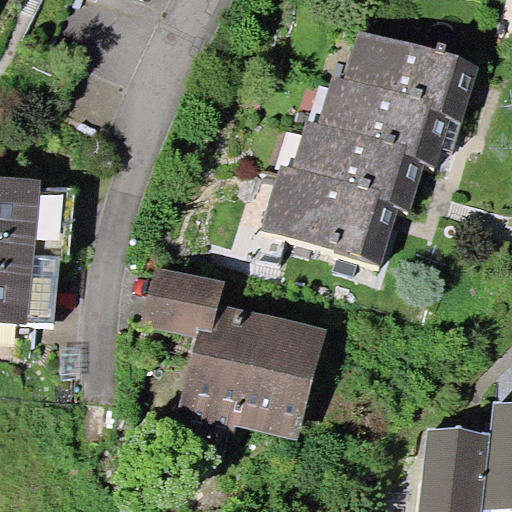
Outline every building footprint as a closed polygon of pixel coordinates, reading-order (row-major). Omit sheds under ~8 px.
[(282,170),(261,237),(381,273),(399,214),(410,218),(425,168),(435,171),(451,118),(465,122),(481,73),(362,36),(346,86),(335,83),(321,129),(311,126),(296,174),(282,170)] [(40,183),(0,180),(0,325),(31,328),(40,183)] [(225,290),(154,273),(142,323),(199,337),(180,416),(301,445),(327,336),(220,310),(225,290)] [(493,511),(511,511),(511,418),(501,418),(499,448),(493,511)] [(493,511),(499,448),(431,443),(424,511),(493,511)]
